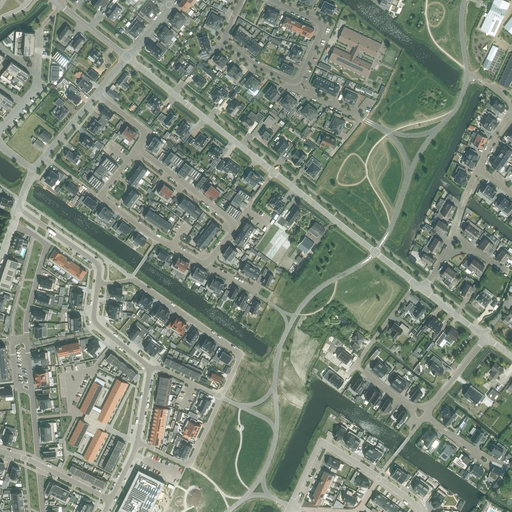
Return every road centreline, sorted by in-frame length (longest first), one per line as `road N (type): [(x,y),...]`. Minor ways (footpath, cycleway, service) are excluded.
road 1 (residential): [(423,289),(127,57)]
road 2 (residential): [(97,285),(130,280),(241,356),(219,396)]
road 3 (residential): [(199,262),(101,197),(137,148)]
road 4 (residential): [(12,221),(46,244),(27,338)]
road 5 (residential): [(219,396),(189,467),(136,441)]
road 6 (residential): [(291,506),(323,445),(378,478)]
road 7 (residential): [(137,148),(229,218),(233,230)]
road 8 (residential): [(295,82),(253,64),(224,39),(241,0)]
road 9 (residential): [(270,0),(322,27),(295,82)]
